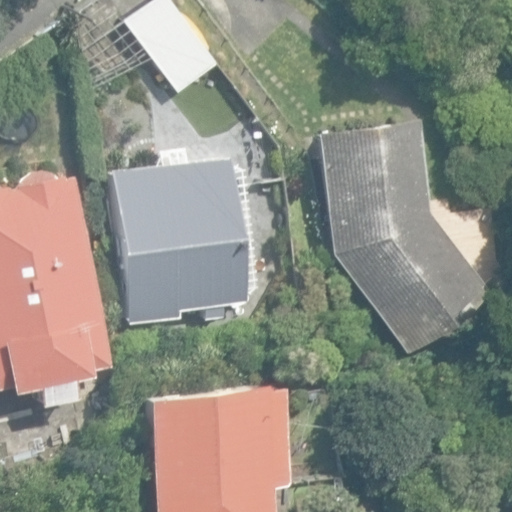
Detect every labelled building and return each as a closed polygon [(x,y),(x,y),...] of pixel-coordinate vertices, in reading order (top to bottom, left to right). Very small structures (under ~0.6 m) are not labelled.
[(144,0),(120,17),(212,146),(246,122),(205,64),(209,61),(165,0),(144,0)] [(239,54),(296,128),(339,94),(283,21),(239,54)] [(326,248),(405,350),(485,288),(421,209),(408,114),(310,127),(326,248)] [(104,165),(120,320),(174,315),(173,305),(198,303),(200,316),(220,314),(218,300),(239,298),(224,153),(104,165)] [(29,380),(33,400),(68,392),(64,373),(82,369),(81,365),(104,361),(64,170),(0,182),(0,381),(4,381),(5,385),(29,380)] [(135,389),(150,511),(270,511),(267,485),(285,483),(272,380),(256,382),(255,374),(135,389)]
